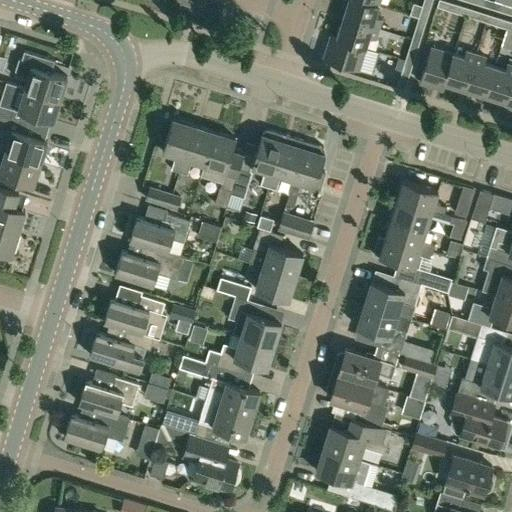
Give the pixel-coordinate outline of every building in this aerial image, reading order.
[(347,0),(342,17),(378,28),(381,18),(375,16),(379,4),(364,0),(347,0)] [(423,0),(419,16),(427,19),(432,0),(423,0)] [(438,0),(437,7),(465,16),(468,8),(443,0),(438,0)] [(511,5),(493,0),(491,0),(489,8),(511,15),(511,12),(511,5)] [(468,8),(465,16),(477,20),(480,12),(468,8)] [(412,38),(420,41),(427,19),(419,16),(412,38)] [(342,17),(336,37),(336,38),(365,47),(369,36),(375,38),(378,28),(342,17)] [(494,25),(507,29),(510,21),(497,17),(494,25)] [(358,69),(365,47),(336,38),(336,37),(330,35),(323,58),(358,69)] [(420,41),(412,38),(405,58),(414,60),(420,41)] [(442,89),(444,82),(442,82),(452,52),(430,46),(419,81),(442,89)] [(28,74),(24,87),(60,98),(67,76),(51,71),(55,59),(24,50),(21,59),(18,58),(15,70),(28,74)] [(464,56),(452,52),(442,82),(444,82),(464,88),(475,52),(466,50),(464,56)] [(464,88),(485,95),(494,66),(483,62),(485,56),(475,52),(464,88)] [(409,73),(414,60),(405,58),(401,71),(409,73)] [(505,69),(494,66),(485,95),(505,101),(506,101),(511,82),(511,64),(507,62),(505,69)] [(0,114),(10,118),(14,107),(18,108),(17,109),(53,121),(60,98),(24,87),(7,82),(3,93),(0,102),(0,101),(0,114)] [(511,82),(506,101),(505,101),(503,108),(511,110),(511,82)] [(10,118),(0,114),(0,136),(8,139),(4,151),(40,162),(47,140),(11,129),(7,128),(10,118)] [(179,171),(194,124),(172,118),(162,151),(175,155),(171,169),(179,171)] [(191,160),(204,164),(214,131),(194,124),(179,171),(187,174),(191,160)] [(266,128),(261,133),(251,166),(264,170),(260,184),(268,187),(284,134),(266,128)] [(236,174),(239,167),(243,152),(232,149),(235,137),(214,131),(204,164),(200,175),(222,182),(225,171),(236,174)] [(280,175),(293,179),(305,140),(284,134),(268,187),(276,189),(280,175)] [(305,140),(293,179),(288,193),(297,196),(301,182),(314,186),(314,185),(319,187),(324,171),(319,170),(324,153),(323,146),(305,140)] [(0,174),(33,185),(40,162),(4,151),(0,164),(0,174)] [(244,198),(252,171),(239,167),(236,174),(231,189),(230,193),(244,198)] [(402,179),(396,198),(444,213),(446,206),(434,202),(438,190),(402,179)] [(145,198),(168,205),(172,193),(149,186),(145,198)] [(226,207),(230,193),(231,189),(220,186),(214,203),(226,207)] [(0,226),(18,232),(25,210),(1,202),(4,191),(0,189),(0,226)] [(484,221),(493,193),(481,189),(472,217),(484,221)] [(180,196),(172,193),(168,205),(176,207),(180,196)] [(396,198),(390,217),(426,228),(430,216),(442,220),(444,213),(396,198)] [(464,217),(469,204),(459,200),(454,214),(464,217)] [(308,238),(313,220),(282,211),(277,228),(308,238)] [(129,239),(151,246),(168,251),(172,238),(183,242),(190,220),(166,212),(162,224),(136,216),(129,239)] [(270,230),(273,219),(260,214),(257,226),(270,230)] [(390,217),(384,236),(432,251),(434,244),(422,240),(426,228),(390,217)] [(511,230),(496,225),(486,256),(511,263),(511,230)] [(0,251),(11,255),(18,232),(0,226),(0,251)] [(248,261),(262,265),(295,276),(302,253),(279,246),(283,234),(259,227),(248,261)] [(418,254),(430,258),(432,251),(384,236),(384,238),(379,236),(373,254),(414,266),(418,254)] [(185,256),(168,251),(151,246),(147,258),(122,249),(114,273),(153,285),(157,272),(178,279),(185,256)] [(511,263),(486,256),(483,268),(488,269),(481,289),(495,294),(511,298),(511,263)] [(288,299),(295,276),(262,265),(255,288),(288,299)] [(414,281),(421,283),(447,291),(452,278),(418,267),(414,281)] [(216,289),(235,295),(247,298),(251,286),(220,276),(216,289)] [(371,280),(364,303),(411,318),(421,283),(414,281),(397,276),(394,287),(371,280)] [(104,321),(125,327),(142,332),(146,320),(157,323),(164,302),(140,294),(137,306),(111,298),(104,321)] [(467,318),(481,323),(490,326),(493,316),(511,322),(511,298),(495,294),(491,306),(473,301),(467,318)] [(244,322),(240,334),(274,345),(281,322),(260,315),(263,304),(247,298),(235,295),(228,317),(244,322)] [(411,318),(364,303),(356,326),(380,333),(376,345),(400,352),(411,318)] [(181,318),(184,307),(174,304),(171,315),(181,318)] [(487,362),(511,370),(511,345),(504,343),(507,331),(490,326),(481,323),(474,345),(477,345),(473,358),(487,362)] [(154,336),(142,332),(125,327),(122,339),(96,331),(89,354),(139,370),(146,347),(150,348),(154,336)] [(267,368),(274,345),(240,334),(236,347),(223,343),(216,364),(242,372),(245,361),(267,368)] [(345,348),(344,352),(341,351),(337,353),(332,371),(372,383),(376,372),(391,377),(395,363),(345,348)] [(205,375),(209,362),(183,354),(179,367),(205,375)] [(436,363),(405,354),(401,367),(432,376),(436,363)] [(462,376),(457,391),(486,400),(489,388),(511,395),(511,370),(487,362),(481,382),(462,376)] [(354,417),(359,419),(374,424),(380,426),(386,406),(382,405),(387,388),(388,388),(372,383),(332,371),(326,388),(328,392),(331,393),(330,397),(358,406),(354,417)] [(78,402),(100,409),(116,414),(120,402),(132,405),(139,383),(115,376),(111,387),(85,379),(78,402)] [(205,399),(252,413),(259,391),(212,376),(209,387),(205,399)] [(452,406),(457,408),(452,424),(456,430),(460,432),(460,434),(504,447),(511,422),(490,415),(494,402),(486,400),(457,391),(452,406)] [(437,392),(435,418),(443,419),(445,392),(437,392)] [(246,436),(252,413),(205,399),(195,433),(217,440),(221,428),(246,436)] [(129,418),(116,414),(100,409),(96,421),(71,413),(63,436),(102,448),(106,435),(122,440),(129,418)] [(330,424),(322,447),(358,459),(362,446),(383,453),(390,429),(380,426),(374,424),(359,419),(354,417),(350,416),(346,430),(330,424)] [(195,433),(191,431),(183,455),(198,460),(193,477),(229,488),(230,486),(233,484),(236,482),(238,480),(240,477),(241,473),(240,471),(240,469),(239,466),(237,464),(238,461),(214,454),(218,441),(217,440),(195,433)] [(441,456),(446,441),(415,431),(410,446),(441,456)] [(351,482),(358,459),(322,447),(315,470),(351,482)] [(491,477),(488,476),(492,465),(453,454),(445,481),(445,482),(442,490),(462,496),(465,488),(483,493),(484,490),(487,491),(490,489),(493,480),(491,477)] [(163,478),(168,460),(155,456),(149,473),(163,478)] [(462,497),(462,496),(442,490),(442,491),(440,490),(432,511),(469,511),(460,509),(464,498),(462,497)] [(143,511),(144,508),(123,501),(120,511),(143,511)]
